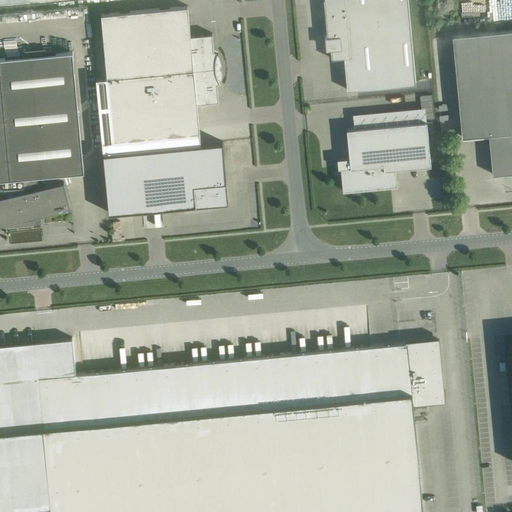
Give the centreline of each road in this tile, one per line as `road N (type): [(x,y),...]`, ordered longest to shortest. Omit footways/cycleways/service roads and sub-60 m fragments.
road 1 (unknown): [(0,328),(55,322),(66,362),(99,365),(368,330),(369,291),(440,284)]
road 2 (unknown): [(55,322),(369,291)]
road 3 (unclassified): [(303,256),(0,286)]
road 4 (unknown): [(240,180),(219,9),(208,3),(107,12)]
road 5 (unclassified): [(278,0),(303,256)]
road 6 (unclassified): [(511,237),(303,256)]
road 7 (unknown): [(159,271),(153,234),(239,221),(240,180)]
